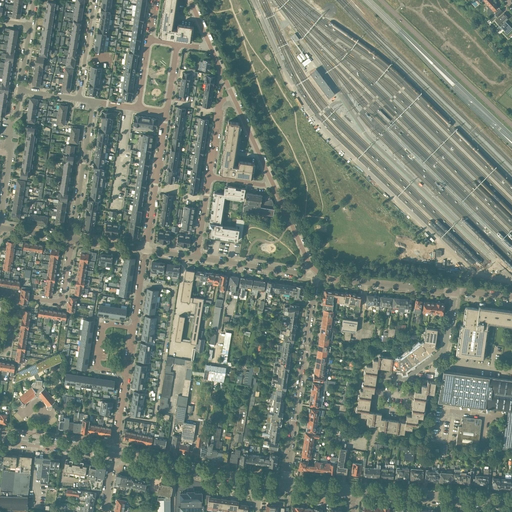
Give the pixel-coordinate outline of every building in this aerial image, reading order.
[(164,0),(159,37),(191,42),(194,26),(179,24),(178,29),(172,28),(175,0),(164,0)] [(482,0),(483,0),(487,4),(486,5),(487,7),(487,8),(487,9),(486,10),(486,12),(487,13),(487,14),(488,15),(498,6),(491,0),(482,0)] [(499,8),(494,13),(497,17),(503,11),(499,8)] [(47,9),(46,12),(45,12),(44,18),(53,19),(53,17),(56,18),(57,13),(54,13),(54,11),(47,9)] [(504,13),(499,18),(498,18),(495,21),(507,33),(511,28),(505,21),(509,18),(504,13)] [(52,22),(53,19),(44,18),(43,24),(44,25),(44,27),(51,28),(52,26),(55,27),(55,22),(52,22)] [(51,31),(51,28),(44,27),(43,30),(42,30),(41,36),(50,37),(50,35),(53,36),(54,31),(51,31)] [(71,36),(71,38),(79,40),(80,34),(79,33),(80,31),(72,29),(72,32),(69,31),(68,36),(71,36)] [(295,34),(291,36),(295,42),(297,40),(299,39),(295,34)] [(52,44),(52,42),(52,40),(50,39),(50,37),(41,36),(40,42),(41,42),(41,45),(49,46),(49,44),(52,44)] [(68,40),(67,42),(67,45),(70,45),(69,47),(77,48),(77,46),(78,46),(79,40),(71,38),(70,40),(68,40)] [(311,60),(305,53),(303,55),(301,52),(295,56),(303,66),(311,60)] [(203,59),(203,61),(200,61),(198,69),(209,70),(210,60),(203,59)] [(316,68),(310,73),(329,98),(335,93),(316,68)] [(183,72),(182,80),(191,81),(192,74),(190,74),(190,73),(183,72)] [(207,76),(205,76),(204,83),(213,84),(214,77),(213,76),(213,75),(208,74),(208,76),(207,76)] [(35,84),(34,87),(42,88),(43,81),(41,80),(33,79),(32,84),(35,84)] [(181,80),(180,83),(181,83),(181,87),(189,88),(190,88),(191,81),(182,80),(181,80)] [(206,83),(205,91),(212,92),(213,88),(214,85),(213,85),(213,84),(204,83),(206,83)] [(179,94),(180,94),(179,95),(188,96),(189,88),(181,87),(180,90),(179,90),(179,94)] [(89,88),(88,94),(90,94),(90,95),(95,96),(95,95),(97,95),(98,90),(98,89),(89,88)] [(205,91),(204,98),(211,99),(211,98),(212,99),(212,95),(212,92),(205,91)] [(129,100),(132,100),(133,94),(123,93),(122,99),(124,99),(124,101),(129,102),(129,100)] [(211,103),(210,103),(211,99),(204,98),(202,106),(210,107),(210,106),(211,106),(211,103)] [(177,111),(176,114),(184,115),(185,108),(177,107),(177,108),(176,107),(176,111),(177,111)] [(176,114),(176,115),(175,115),(175,118),(176,118),(175,122),(185,123),(186,116),(184,115),(176,114)] [(134,115),(133,125),(135,125),(135,127),(153,130),(154,128),(156,128),(157,119),(134,115)] [(208,119),(199,118),(198,125),(207,127),(207,123),(208,123),(209,120),(208,120),(208,119)] [(220,173),(227,174),(253,178),(254,170),(255,163),(239,160),(238,166),(233,165),(238,131),(239,122),(228,121),(220,173)] [(174,129),(182,130),(183,123),(185,123),(175,122),(174,129)] [(207,127),(198,125),(196,133),(198,133),(206,134),(207,134),(207,131),(206,130),(207,127)] [(173,136),(180,138),(182,130),(174,129),(173,136)] [(206,135),(206,134),(198,133),(197,140),(205,141),(205,138),(206,138),(206,135)] [(140,151),(141,151),(150,153),(151,150),(151,151),(153,142),(152,142),(153,135),(143,134),(143,136),(141,136),(139,148),(141,149),(140,151)] [(173,136),(172,144),(179,145),(180,138),(173,136)] [(77,143),(78,138),(70,137),(70,141),(70,144),(74,145),(75,142),(77,143)] [(205,145),(204,145),(205,141),(197,140),(195,140),(194,148),(196,148),(203,149),(204,148),(204,149),(205,145)] [(181,145),(179,145),(172,144),(171,151),(180,153),(181,145)] [(202,156),(203,149),(196,148),(195,155),(202,156)] [(170,159),(179,160),(180,153),(171,151),(170,155),(169,155),(169,158),(170,158),(170,159)] [(195,155),(192,155),(191,162),(194,163),(201,164),(202,156),(195,155)] [(169,163),(168,166),(177,168),(178,160),(179,160),(170,159),(169,159),(168,163),(169,163)] [(193,170),(200,171),(201,164),(194,163),(193,170)] [(167,169),(166,173),(167,173),(167,174),(175,175),(177,175),(178,168),(177,168),(168,166),(168,169),(167,169)] [(193,170),(191,169),(190,177),(191,178),(199,179),(200,171),(193,170)] [(165,176),(165,181),(166,181),(174,182),(174,178),(176,178),(177,175),(175,175),(167,174),(167,176),(167,177),(165,176)] [(198,186),(199,186),(199,183),(198,182),(199,179),(191,178),(190,185),(198,186)] [(198,186),(190,185),(188,184),(187,192),(197,194),(197,193),(198,190),(197,190),(198,186)] [(211,236),(233,239),(241,240),(245,220),(237,219),(236,226),(239,226),(239,229),(222,226),(222,224),(220,224),(224,196),(243,199),(245,188),(225,185),(224,193),(214,192),(209,226),(212,226),(211,236)] [(262,206),(261,206),(259,206),(259,205),(260,205),(262,195),(246,192),(244,203),(247,203),(247,204),(244,205),(243,210),(273,215),(274,208),(272,208),(273,203),(271,199),(263,203),(262,206)] [(163,202),(170,203),(173,203),(174,195),(164,194),(163,202)] [(163,202),(162,209),(169,210),(170,203),(163,202)] [(185,206),(183,216),(193,218),(195,207),(191,206),(185,206)] [(168,217),(169,210),(162,209),(161,216),(168,217)] [(170,217),(168,217),(161,216),(160,224),(169,225),(170,217)] [(191,229),(193,218),(183,216),(182,227),(191,229)] [(112,224),(104,223),(103,229),(105,230),(105,233),(108,234),(108,235),(111,235),(112,224)] [(93,231),(94,226),(84,224),(84,230),(86,230),(86,232),(91,233),(91,231),(93,231)] [(160,242),(163,243),(165,230),(164,230),(164,232),(158,231),(156,241),(160,242)] [(171,231),(165,230),(163,243),(165,243),(169,243),(171,231)] [(130,239),(135,240),(135,238),(137,238),(138,233),(129,231),(128,237),(130,237),(130,239)] [(88,259),(89,254),(90,254),(90,251),(81,250),(80,257),(88,259)] [(155,262),(152,261),(150,274),(156,275),(158,262),(158,261),(155,261),(155,262)] [(159,262),(158,262),(156,275),(157,273),(163,274),(164,263),(162,263),(162,262),(159,262)] [(173,264),(172,275),(171,277),(178,278),(180,265),(177,265),(177,264),(174,264),(174,265),(173,264)] [(186,268),(180,300),(189,302),(190,301),(197,302),(191,342),(190,343),(196,344),(204,298),(190,296),(195,270),(186,268)] [(202,286),(203,280),(206,281),(207,272),(206,271),(205,271),(204,271),(201,271),(199,285),(202,286)] [(211,273),(210,272),(208,272),(206,286),(209,287),(210,282),(216,282),(216,278),(214,278),(214,273),(213,272),(212,272),(211,273)] [(225,292),(227,275),(223,274),(222,273),(221,274),(220,274),(219,283),(222,283),(221,289),(222,290),(222,292),(225,292)] [(238,277),(238,276),(235,275),(234,276),(230,275),(229,283),(231,283),(230,291),(228,290),(226,299),(230,300),(231,294),(237,295),(239,288),(236,288),(236,285),(237,285),(238,277)] [(253,292),(257,292),(258,289),(259,280),(259,279),(257,278),(256,279),(254,279),(252,291),(251,291),(250,299),(252,299),(253,292)] [(269,281),(268,281),(266,290),(269,290),(268,296),(272,296),(273,291),(275,282),(274,282),(271,281),(269,281)] [(297,285),(297,286),(295,294),(295,297),(302,298),(302,295),(303,295),(304,290),(303,290),(304,286),(303,286),(302,285),(301,285),(300,286),(297,285)] [(30,288),(22,287),(20,296),(19,303),(22,303),(22,305),(27,306),(27,304),(28,298),(29,295),(30,290),(29,290),(30,288)] [(324,290),(323,298),(324,298),(323,303),(332,304),(332,299),(333,295),(333,291),(330,291),(330,290),(330,289),(326,289),(326,290),(325,290),(325,291),(324,290)] [(333,295),(332,299),(337,299),(337,302),(342,303),(344,293),(333,291),(333,295)] [(344,293),(342,303),(349,304),(351,293),(347,293),(347,292),(345,292),(345,293),(344,292),(344,293)] [(349,304),(348,306),(354,307),(354,305),(355,303),(356,295),(356,294),(356,293),(354,293),(353,294),(351,293),(349,304)] [(437,302),(436,314),(436,312),(439,313),(439,316),(443,316),(444,303),(440,303),(440,302),(439,300),(437,302)] [(284,305),(284,309),(289,310),(298,311),(299,308),(300,306),(299,305),(290,303),(285,302),(284,305)] [(462,324),(458,354),(469,356),(469,355),(471,355),(471,356),(482,358),(487,328),(488,320),(511,323),(511,310),(493,308),(484,307),(485,304),(485,303),(479,302),(479,303),(479,306),(479,307),(478,307),(478,308),(465,306),(463,324),(462,324)] [(215,306),(211,327),(217,328),(221,307),(215,306)] [(283,314),(282,320),(287,321),(296,322),(297,319),(298,317),(297,317),(297,316),(288,315),(283,314)] [(179,315),(175,340),(181,341),(185,316),(179,315)] [(341,330),(345,330),(343,340),(350,340),(351,331),(356,332),(358,321),(343,318),(341,330)] [(281,328),(280,332),(285,333),(295,334),(295,332),(296,331),(296,329),(295,329),(295,328),(286,327),(282,326),(282,329),(281,328)] [(436,341),(436,339),(436,336),(436,334),(437,334),(437,329),(426,327),(424,340),(436,341)] [(203,330),(199,330),(195,351),(197,352),(197,350),(203,351),(205,339),(202,338),(203,330)] [(225,331),(220,361),(227,362),(232,332),(225,331)] [(280,332),(280,336),(285,337),(285,339),(294,341),(294,340),(295,338),(294,337),(295,334),(285,333),(280,332)] [(141,343),(141,348),(152,350),(153,345),(154,345),(155,341),(154,340),(148,340),(147,343),(141,343)] [(435,346),(436,341),(424,340),(424,342),(422,343),(429,352),(433,349),(436,350),(437,348),(435,346)] [(425,355),(429,352),(422,343),(412,350),(419,360),(424,356),(423,356),(425,355)] [(278,344),(277,350),(282,351),(292,352),(293,350),(292,349),(292,346),(283,345),(278,344)] [(415,363),(419,360),(412,350),(402,358),(409,367),(413,364),(413,363),(414,362),(415,363)] [(26,403),(36,395),(37,396),(38,396),(39,395),(47,405),(47,406),(47,407),(47,408),(48,408),(48,409),(49,409),(50,409),(51,409),(51,408),(52,408),(52,407),(52,406),(52,405),(51,404),(55,401),(44,388),(45,387),(45,386),(45,385),(44,385),(44,384),(43,383),(42,383),(42,380),(38,371),(62,359),(59,353),(17,372),(16,381),(33,373),(36,379),(35,382),(34,382),(33,383),(32,384),(32,385),(32,386),(19,397),(22,401),(21,402),(20,403),(20,404),(20,405),(21,405),(21,406),(22,406),(23,406),(24,406),(25,406),(25,405),(26,404),(26,403)] [(172,366),(173,363),(174,357),(168,356),(166,365),(172,366)] [(373,359),(372,366),(378,367),(379,367),(385,368),(386,357),(379,356),(378,360),(373,359)] [(392,369),(397,370),(399,359),(386,357),(385,368),(390,369),(390,368),(392,369)] [(405,370),(408,368),(409,367),(402,358),(401,359),(399,359),(397,370),(402,371),(403,373),(406,373),(405,370)] [(135,369),(147,371),(148,365),(148,361),(142,360),(141,364),(136,364),(135,369)] [(275,361),(274,367),(279,368),(288,370),(289,370),(289,366),(290,366),(290,364),(290,363),(280,362),(275,361)] [(206,364),(203,379),(223,382),(226,367),(206,364)] [(364,378),(376,379),(377,374),(376,374),(376,372),(377,372),(378,367),(372,366),(366,365),(364,378)] [(274,367),(273,371),(279,372),(279,375),(287,376),(288,376),(288,374),(288,373),(288,370),(279,368),(274,367)] [(511,379),(443,371),(437,401),(482,407),(482,409),(488,409),(488,408),(507,410),(506,418),(505,422),(504,422),(500,447),(511,447),(511,440),(511,441),(511,440),(511,379)] [(313,380),(313,382),(322,383),(323,384),(323,383),(326,383),(327,380),(328,375),(327,375),(323,374),(314,373),(314,374),(313,374),(313,376),(314,376),(313,380)] [(375,385),(376,379),(364,378),(362,390),(360,390),(372,392),(374,392),(375,387),(374,387),(375,385)] [(108,388),(108,389),(113,390),(116,390),(117,386),(117,384),(114,384),(115,381),(109,380),(108,388)] [(272,380),(271,384),(277,385),(276,388),(285,389),(286,389),(287,389),(287,387),(286,386),(287,383),(277,381),(272,380)] [(422,384),(421,391),(427,392),(427,391),(428,392),(434,393),(435,382),(430,381),(428,381),(428,380),(427,385),(424,384),(422,384)] [(312,384),(312,388),(321,389),(325,390),(327,390),(328,384),(326,383),(323,383),(323,384),(322,383),(313,382),(313,384),(312,384)] [(371,397),(372,392),(360,390),(358,403),(370,404),(370,399),(370,397),(371,397)] [(412,402),(425,404),(427,392),(421,391),(415,390),(414,396),(415,396),(415,397),(414,397),(414,400),(412,400),(412,402)] [(310,399),(309,402),(310,402),(309,404),(318,406),(324,407),(325,404),(322,404),(322,401),(319,400),(310,399)] [(411,415),(406,414),(406,415),(418,417),(423,417),(425,404),(412,402),(412,405),(413,406),(412,408),(413,408),(412,410),(411,415)] [(369,410),(370,404),(358,403),(357,410),(362,411),(361,416),(367,417),(368,411),(368,410),(369,410)] [(242,439),(247,405),(240,404),(240,408),(236,430),(238,430),(238,433),(236,433),(235,438),(242,439)] [(184,422),(186,407),(182,406),(177,405),(176,411),(175,413),(176,414),(175,423),(184,424),(184,422)] [(309,411),(309,413),(318,415),(321,415),(323,416),(324,410),(309,407),(309,408),(309,411)] [(131,408),(131,414),(134,414),(133,416),(138,417),(138,415),(140,415),(143,415),(144,410),(143,410),(131,408)] [(268,412),(267,416),(273,417),(282,418),(282,415),(283,414),(283,412),(282,411),(273,410),(270,410),(269,412),(268,412)] [(378,413),(376,412),(376,413),(374,413),(374,412),(368,411),(367,417),(367,423),(375,424),(377,424),(379,425),(379,429),(391,431),(393,420),(388,419),(388,420),(386,419),(381,418),(381,413),(378,413)] [(84,414),(83,417),(81,432),(88,432),(90,421),(88,421),(89,416),(88,416),(88,414),(84,414)] [(417,424),(418,417),(406,415),(406,420),(406,422),(405,428),(412,429),(413,424),(417,424)] [(267,420),(266,422),(267,422),(272,423),(281,424),(282,424),(282,422),(281,421),(282,418),(273,417),(267,416),(267,420)] [(459,426),(456,444),(478,446),(482,419),(464,417),(463,418),(462,418),(461,421),(463,421),(462,426),(459,426)] [(98,425),(95,425),(93,433),(99,434),(101,422),(102,419),(99,418),(98,421),(99,421),(98,425)] [(398,421),(393,420),(391,431),(404,433),(405,428),(406,422),(400,421),(400,422),(398,421)] [(181,440),(179,451),(183,451),(183,452),(183,453),(185,453),(185,452),(188,452),(188,453),(189,454),(190,450),(188,450),(189,445),(185,444),(186,441),(192,442),(196,423),(193,422),(193,423),(184,422),(184,424),(182,434),(181,440)] [(124,428),(123,433),(125,433),(124,439),(129,440),(131,432),(127,431),(127,429),(124,428)] [(212,448),(210,457),(210,458),(213,459),(214,458),(216,458),(217,449),(218,443),(219,441),(221,428),(217,428),(215,441),(217,441),(216,446),(215,446),(214,449),(212,448)] [(131,432),(129,440),(135,442),(137,433),(138,429),(135,429),(135,432),(134,433),(131,432)] [(155,437),(153,446),(154,446),(155,447),(156,446),(159,447),(162,432),(159,431),(158,437),(155,437)] [(263,433),(262,435),(265,435),(264,439),(269,440),(278,441),(279,441),(279,439),(278,438),(279,435),(263,433)] [(179,451),(181,440),(182,434),(179,434),(179,436),(173,435),(171,446),(170,448),(171,449),(179,451)] [(192,453),(200,455),(201,446),(200,446),(202,437),(197,436),(196,445),(193,448),(193,451),(192,453)] [(205,447),(201,446),(200,455),(200,456),(203,457),(203,456),(205,456),(207,443),(208,438),(205,437),(204,444),(205,444),(205,447)] [(207,443),(205,456),(207,456),(208,458),(210,458),(210,457),(212,448),(214,440),(211,439),(211,442),(209,444),(207,443)] [(263,443),(263,446),(265,446),(268,447),(277,448),(278,447),(278,445),(278,441),(269,440),(264,439),(263,443)] [(406,446),(404,459),(414,460),(415,446),(406,446)] [(336,471),(336,473),(341,473),(346,474),(347,467),(343,466),(344,461),(346,451),(346,448),(340,447),(338,457),(338,463),(336,471)] [(238,456),(239,456),(240,449),(236,448),(235,452),(231,452),(230,461),(231,462),(233,462),(233,461),(237,462),(238,456)] [(240,453),(239,462),(240,462),(241,463),(242,463),(243,463),(246,463),(247,454),(248,448),(244,448),(244,450),(241,450),(240,453)] [(269,465),(269,466),(272,466),(272,467),(274,467),(275,466),(276,462),(277,463),(277,457),(276,457),(277,454),(270,453),(270,456),(269,465)] [(0,489),(0,508),(27,510),(28,496),(28,488),(29,479),(30,476),(32,456),(21,455),(19,472),(15,472),(16,455),(4,454),(2,467),(0,488),(0,489)] [(36,456),(36,457),(35,456),(34,463),(38,463),(37,477),(40,477),(43,457),(38,457),(38,456),(36,456)] [(50,467),(50,464),(51,458),(50,458),(50,457),(48,457),(48,458),(43,457),(40,477),(40,483),(48,484),(50,467)] [(314,470),(316,470),(317,461),(314,461),(314,465),(310,464),(311,462),(308,462),(308,461),(308,458),(301,457),(301,461),(300,460),(299,468),(300,470),(303,470),(303,469),(307,470),(307,469),(308,469),(311,469),(311,470),(314,470)] [(329,471),(329,472),(332,473),(332,472),(335,472),(335,471),(336,471),(338,463),(338,457),(330,457),(330,463),(329,471)] [(353,462),(351,474),(360,475),(361,470),(364,470),(365,467),(365,465),(366,457),(364,457),(363,464),(353,462)] [(66,459),(63,474),(85,477),(86,473),(87,464),(87,462),(80,461),(80,463),(73,461),(73,460),(66,459)] [(364,470),(364,475),(365,475),(367,476),(370,476),(370,477),(372,477),(372,476),(373,476),(374,467),(372,467),(372,466),(372,463),(371,463),(371,460),(369,460),(368,466),(366,466),(365,465),(365,467),(364,470)] [(467,474),(466,483),(472,483),(473,480),(474,480),(474,474),(475,467),(475,463),(472,463),(472,470),(470,469),(470,471),(467,471),(467,473),(467,474)] [(87,464),(86,473),(89,474),(89,476),(95,477),(97,466),(90,464),(87,464)] [(95,477),(89,476),(91,489),(101,489),(101,488),(103,478),(105,467),(97,466),(95,477)] [(483,476),(482,476),(481,484),(481,485),(482,485),(483,486),(484,484),(487,485),(487,482),(490,482),(491,469),(484,468),(483,476)] [(119,488),(119,490),(124,491),(124,490),(125,489),(127,477),(125,477),(125,476),(123,475),(122,476),(121,476),(120,484),(119,488)] [(125,489),(124,490),(127,491),(127,489),(131,489),(131,488),(131,486),(133,479),(133,478),(131,476),(129,477),(129,478),(127,477),(125,489)] [(140,480),(138,491),(140,492),(141,489),(142,489),(145,489),(147,481),(146,481),(146,480),(144,480),(143,481),(140,480)] [(159,483),(157,492),(157,511),(170,511),(170,495),(172,486),(159,483)] [(84,495),(86,496),(94,497),(95,497),(95,495),(96,495),(96,494),(95,493),(96,492),(87,490),(87,491),(84,490),(79,490),(79,491),(67,489),(66,493),(82,496),(84,495)] [(180,508),(178,508),(177,511),(203,511),(204,506),(202,506),(201,503),(201,493),(184,493),(183,493),(181,493),(180,493),(180,503),(180,506),(180,508)] [(116,499),(116,501),(116,502),(116,505),(128,507),(130,498),(129,497),(120,496),(120,499),(117,498),(117,499),(116,499)]
